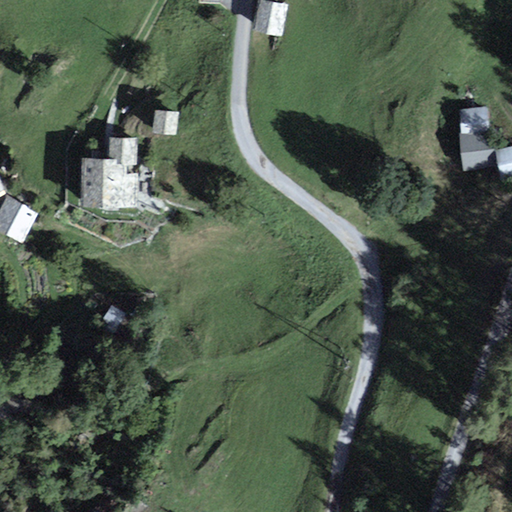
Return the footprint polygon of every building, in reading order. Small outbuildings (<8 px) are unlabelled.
[(290,0),(287,0),(259,0),(255,25),(285,30),(290,0)] [(489,101),(461,105),(468,163),(504,159),(506,173),(511,172),(511,143),(502,145),(500,128),(492,129),(489,101)] [(180,106),(155,105),(154,127),(178,129),(180,106)] [(111,155),(81,154),(79,203),(137,205),(140,132),(112,131),(111,155)] [(38,208),(10,193),(0,209),(0,223),(22,236),(38,208)]
